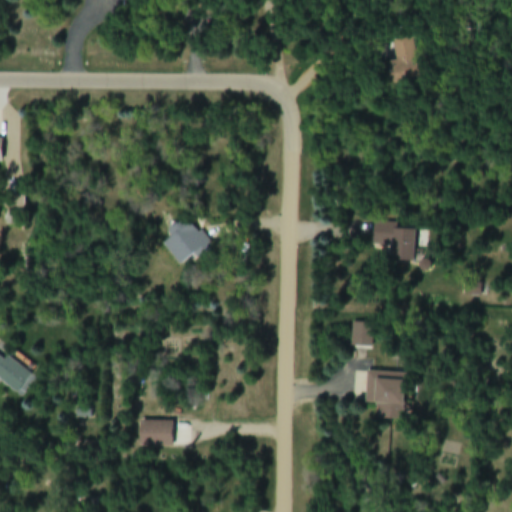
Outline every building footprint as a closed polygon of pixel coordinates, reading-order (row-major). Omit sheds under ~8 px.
[(389,86),(419,81),(413,39),(391,43),(393,62),(386,63),(389,86)] [(214,251),(190,219),(171,233),(175,237),(163,245),(180,267),(195,256),(199,261),(214,251)] [(413,265),(415,228),(374,226),(373,248),(391,249),(390,264),(413,265)] [(0,382),(20,395),(32,375),(0,356),(0,382)] [(365,407),(403,408),(404,375),(367,374),(365,407)] [(172,450),(174,424),(140,422),(139,448),(172,450)]
